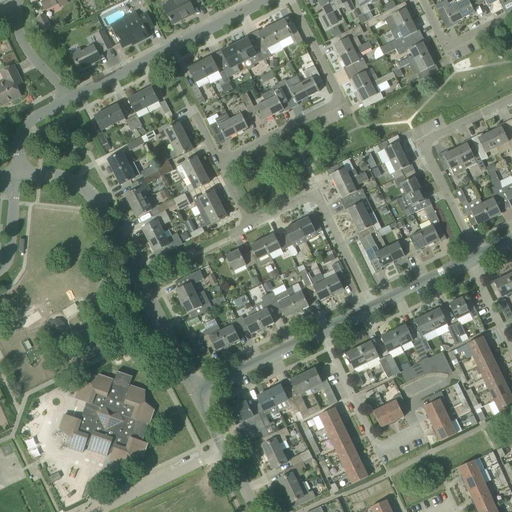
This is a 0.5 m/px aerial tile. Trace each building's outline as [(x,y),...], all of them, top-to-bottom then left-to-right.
[(60,7),(67,3),(65,0),(40,0),(46,11),(59,4),(60,7)] [(202,1),(201,0),(174,0),(163,6),(173,25),(195,14),(192,6),(202,1)] [(339,10),(333,0),(318,0),(324,12),(319,14),(326,29),(337,23),(332,13),(339,10)] [(333,0),(339,10),(344,7),(347,13),(353,10),(358,18),(361,16),(364,15),(355,0),(333,0)] [(355,0),(364,15),(367,13),(370,12),(367,6),(372,3),(371,1),(373,0),(355,0)] [(452,24),(464,19),(457,5),(451,8),(446,0),(445,0),(434,6),(442,21),(448,18),(452,24)] [(454,0),(457,5),(464,19),(475,13),(472,8),(479,5),(476,0),(454,0)] [(396,7),(375,18),(378,23),(392,16),(397,27),(411,20),(405,9),(399,12),(396,7)] [(111,24),(115,33),(123,48),(136,42),(137,43),(149,37),(146,31),(154,27),(147,13),(139,17),(136,12),(111,24)] [(37,19),(44,31),(51,28),(44,15),(37,19)] [(371,20),(367,22),(370,27),(378,23),(375,18),(371,20)] [(284,20),(271,27),(279,43),(291,37),(295,45),(302,41),(293,24),(288,26),(284,20)] [(403,46),(422,36),(418,29),(416,30),(411,20),(397,27),(391,31),(395,40),(389,43),(393,50),(396,49),(396,50),(403,46)] [(360,26),(338,36),(341,42),(334,45),(340,57),(362,46),(361,46),(357,37),(364,33),(360,26)] [(258,33),(262,40),(256,43),(265,59),(264,60),(265,60),(271,57),(267,49),(279,43),(271,27),(258,33)] [(80,48),(71,53),(80,72),(89,68),(88,66),(101,60),(98,53),(103,51),(104,52),(112,48),(103,31),(95,35),(99,43),(82,52),(80,48)] [(403,46),(405,52),(409,50),(411,55),(396,63),(397,66),(399,69),(400,69),(409,64),(415,61),(428,54),(424,44),(426,43),(422,36),(403,46)] [(247,39),(235,45),(243,62),(248,71),(255,67),(254,65),(264,60),(265,59),(256,43),(251,46),(247,39)] [(360,54),(372,48),(369,42),(361,46),(362,46),(340,57),(346,68),(352,65),(355,70),(366,65),(363,59),(363,60),(359,62),(356,56),(360,54)] [(220,61),(225,71),(229,78),(240,72),(237,66),(243,62),(235,45),(222,51),(226,58),(220,61)] [(434,66),(428,54),(415,61),(421,72),(417,74),(417,75),(420,80),(425,77),(430,75),(428,69),(434,66)] [(384,56),(378,59),(381,64),(386,62),(384,56)] [(200,63),(207,77),(219,71),(212,57),(200,63)] [(207,77),(200,63),(188,69),(195,83),(207,77)] [(355,70),(358,76),(351,79),(357,91),(378,80),(375,75),(368,79),(365,72),(369,70),(366,65),(355,70)] [(6,83),(0,85),(0,100),(2,104),(12,99),(13,100),(21,96),(16,86),(23,83),(14,66),(1,72),(6,83)] [(301,84),(308,98),(320,92),(316,85),(322,82),(315,67),(304,72),(308,81),(301,84)] [(220,73),(222,79),(225,84),(230,81),(229,78),(225,71),(220,73)] [(378,80),(357,91),(363,102),(370,99),(373,104),(383,99),(380,93),(379,94),(376,87),(395,77),(393,72),(378,80)] [(301,84),(297,76),(286,81),(285,79),(278,83),(278,84),(286,100),(293,97),(297,103),(308,98),(301,84)] [(286,100),(278,84),(272,87),(273,89),(262,95),(266,102),(265,103),(272,116),(284,110),(280,103),(286,100)] [(196,98),(197,98),(202,96),(196,85),(191,88),(196,98)] [(140,93),(147,107),(159,101),(152,87),(140,93)] [(147,107),(140,93),(128,99),(135,114),(147,107)] [(243,103),(251,118),(257,115),(261,122),(272,116),(265,103),(254,108),(246,93),(240,96),(244,103),(243,103)] [(202,96),(197,98),(200,104),(205,102),(202,96)] [(165,101),(160,104),(165,114),(170,112),(165,101)] [(230,121),(237,134),(248,128),(245,121),(251,118),(243,103),(232,109),(236,117),(230,120),(230,121)] [(113,125),(125,119),(118,104),(106,111),(113,125)] [(113,125),(106,111),(94,117),(101,131),(113,125)] [(216,122),(210,125),(216,136),(222,133),(225,140),(237,134),(230,121),(230,120),(227,113),(215,120),(216,122)] [(131,118),(137,129),(142,126),(136,115),(131,118)] [(137,129),(131,118),(126,121),(131,131),(137,129)] [(496,130),(490,133),(497,148),(500,154),(511,148),(511,135),(506,122),(495,127),(496,130)] [(158,142),(163,140),(167,137),(171,144),(185,136),(179,124),(177,125),(160,133),(160,134),(156,136),(156,137),(158,142)] [(143,143),(144,143),(156,137),(153,131),(140,138),(143,143)] [(103,146),(108,143),(103,133),(97,135),(103,146)] [(497,148),(490,133),(483,136),(482,134),(472,139),(482,160),(487,158),(485,154),(497,148)] [(171,144),(174,151),(170,153),(173,159),(192,149),(185,136),(171,144)] [(384,150),(390,161),(404,154),(398,142),(401,141),(398,136),(377,146),(380,151),(384,150)] [(143,143),(140,138),(127,145),(130,151),(144,144),(144,143),(143,143)] [(456,149),(466,169),(477,164),(476,163),(477,163),(482,160),(472,139),(461,144),(462,146),(456,149)] [(109,143),(104,146),(107,152),(113,150),(109,143)] [(465,170),(466,169),(456,149),(449,153),(448,150),(437,156),(445,171),(450,168),(454,176),(466,171),(465,170)] [(128,166),(122,153),(108,160),(114,173),(128,166)] [(392,174),(395,180),(415,170),(412,165),(410,166),(404,154),(390,161),(395,173),(392,174)] [(185,171),(188,178),(203,170),(196,156),(182,164),(182,165),(176,168),(179,174),(185,171)] [(155,166),(158,172),(171,165),(168,160),(155,166)] [(347,173),(342,162),(326,170),(329,176),(331,175),(336,186),(358,176),(355,169),(347,173)] [(128,166),(114,173),(120,185),(135,178),(134,177),(140,174),(134,163),(128,166)] [(366,163),(360,166),(364,173),(365,173),(370,171),(366,163)] [(487,168),(490,174),(495,172),(497,171),(494,164),(487,168)] [(155,166),(155,165),(141,172),(144,179),(152,175),(158,172),(155,166)] [(173,171),(171,165),(158,172),(161,178),(173,171)] [(469,173),(479,169),(477,165),(468,169),(469,173)] [(376,179),(380,176),(377,169),(372,171),(376,179)] [(189,194),(209,183),(210,183),(203,170),(188,178),(192,185),(187,188),(189,194)] [(406,195),(406,196),(421,189),(415,177),(417,176),(415,170),(403,176),(395,180),(394,180),(397,186),(401,184),(406,195)] [(511,183),(503,188),(495,172),(490,174),(490,175),(489,175),(495,187),(502,202),(507,199),(511,208),(511,183)] [(354,187),(369,180),(365,173),(364,173),(358,176),(336,186),(342,199),(340,200),(343,205),(359,197),(356,192),(354,187)] [(144,179),(142,180),(141,181),(132,185),(134,191),(126,195),(128,200),(131,207),(146,199),(143,194),(151,190),(148,184),(155,180),(152,175),(144,179)] [(466,185),(470,180),(465,176),(461,181),(466,185)] [(493,199),(483,204),(490,219),(501,214),(497,205),(502,202),(495,187),(489,190),(493,199)] [(424,209),(431,205),(429,199),(426,201),(421,189),(406,196),(406,195),(402,197),(400,198),(407,210),(408,210),(411,215),(420,211),(424,209)] [(163,200),(170,196),(167,190),(160,193),(163,200)] [(197,208),(200,215),(220,204),(213,191),(193,201),(197,208)] [(185,193),(173,200),(172,200),(175,206),(176,205),(176,206),(188,199),(185,193)] [(359,197),(343,205),(345,211),(348,209),(353,221),(368,214),(362,202),(359,197)] [(151,209),(146,199),(131,207),(137,218),(150,211),(153,217),(165,211),(175,206),(172,200),(173,200),(172,199),(158,206),(151,209)] [(191,204),(188,199),(176,206),(179,211),(191,204)] [(477,225),(490,219),(483,204),(482,205),(479,199),(468,204),(467,200),(460,203),(466,216),(472,213),(477,224),(477,225)] [(226,217),(220,204),(200,215),(207,227),(226,217)] [(421,231),(428,246),(440,240),(441,242),(447,240),(439,223),(439,221),(434,211),(431,205),(424,209),(432,226),(421,231)] [(383,214),(389,211),(386,206),(381,209),(383,214)] [(143,229),(149,240),(163,233),(160,227),(171,222),(165,211),(153,217),(155,222),(143,229)] [(359,233),(357,234),(359,240),(371,234),(376,232),(368,214),(353,221),(359,233)] [(316,235),(322,232),(317,220),(311,223),(308,217),(297,223),(304,238),(315,232),(316,235)] [(396,223),(397,226),(398,226),(399,229),(405,226),(402,220),(396,223)] [(288,248),(293,246),(292,244),(304,238),(297,223),(285,229),(287,234),(282,237),(288,248)] [(382,236),(392,232),(389,226),(379,230),(382,236)] [(193,239),(205,233),(202,227),(195,231),(190,233),(193,239)] [(410,238),(404,240),(412,256),(417,254),(416,252),(428,246),(421,231),(409,237),(410,238)] [(190,238),(187,232),(181,235),(184,241),(190,238)] [(170,251),(182,244),(183,244),(179,238),(174,241),(172,236),(166,239),(163,233),(149,240),(155,252),(168,246),(170,251)] [(274,234),(262,240),(269,255),(281,249),(282,251),(288,248),(282,237),(276,240),(274,234)] [(359,240),(376,274),(383,271),(382,268),(394,262),(387,248),(379,252),(371,234),(359,240)] [(269,255),(262,240),(250,245),(253,251),(247,254),(253,265),(259,262),(261,266),(272,261),(269,255)] [(387,248),(394,262),(405,257),(406,259),(412,256),(404,240),(399,243),(399,242),(387,248)] [(293,246),(288,248),(292,257),(298,254),(295,248),(294,248),(293,246)] [(225,255),(234,272),(246,266),(247,268),(253,265),(247,254),(242,256),(239,250),(226,256),(226,254),(225,255)] [(332,296),(344,290),(341,285),(347,282),(338,263),(332,266),(334,270),(322,276),(332,296)] [(182,302),(197,295),(192,285),(204,279),(200,270),(175,282),(178,289),(176,290),(182,302)] [(322,276),(319,277),(311,281),(305,270),(299,273),(304,284),(306,287),(312,298),(317,296),(320,301),(332,296),(322,276)] [(208,277),(212,286),(217,283),(213,275),(208,277)] [(502,298),(511,292),(511,287),(506,276),(494,282),(502,298)] [(251,282),(253,287),(260,284),(258,279),(251,282)] [(298,284),(286,290),(297,312),(309,307),(306,301),(312,298),(306,287),(301,290),(298,284)] [(285,318),(297,312),(286,290),(286,291),(275,296),(273,293),(268,295),(277,315),(283,313),(285,318)] [(187,314),(192,312),(194,317),(193,317),(194,318),(213,309),(209,302),(202,306),(197,295),(182,302),(187,314)] [(254,309),(253,310),(263,329),(274,324),(272,318),(277,315),(268,295),(261,299),(263,303),(253,308),(254,309)] [(449,304),(456,319),(469,313),(472,319),(478,316),(472,302),(466,305),(462,298),(449,304)] [(511,318),(511,314),(505,299),(498,303),(507,321),(511,318)] [(68,318),(80,310),(75,303),(63,310),(68,318)] [(434,330),(447,324),(440,309),(427,315),(434,330)] [(237,321),(243,332),(248,329),(251,335),(263,329),(253,310),(247,313),(250,317),(244,320),(243,318),(237,321)] [(415,321),(422,336),(434,330),(427,315),(415,321)] [(232,326),(221,331),(228,346),(240,340),(237,335),(243,332),(237,321),(231,324),(232,326)] [(459,337),(465,334),(459,322),(453,325),(459,337)] [(202,337),(203,338),(208,349),(214,346),(216,352),(228,346),(221,331),(218,325),(207,330),(203,332),(205,336),(202,337)] [(406,325),(393,331),(400,347),(413,341),(406,325)] [(453,340),(454,340),(456,345),(462,342),(459,337),(453,325),(447,328),(453,340)] [(400,347),(393,331),(381,337),(388,353),(400,347)] [(472,356),(488,348),(483,337),(467,344),(472,356)] [(425,338),(424,339),(419,341),(425,354),(426,354),(431,351),(425,338)] [(422,347),(419,341),(415,344),(413,344),(415,350),(422,347)] [(366,363),(379,357),(371,342),(359,348),(366,363)] [(366,363),(359,348),(346,354),(354,369),(366,363)] [(478,367),(494,360),(488,348),(472,356),(478,367)] [(448,354),(453,365),(458,363),(453,351),(448,354)] [(443,360),(446,359),(443,352),(433,357),(435,374),(440,374),(441,374),(443,360)] [(399,373),(397,368),(391,355),(385,358),(394,376),(399,373)] [(433,357),(428,359),(426,360),(429,374),(435,374),(433,357)] [(394,376),(385,358),(379,361),(387,379),(394,376)] [(441,374),(448,375),(452,373),(446,359),(443,360),(441,374)] [(419,364),(423,376),(429,374),(426,360),(422,362),(419,364)] [(494,360),(478,367),(483,379),(499,371),(494,360)] [(458,363),(453,365),(459,377),(464,374),(458,363)] [(423,376),(419,364),(412,367),(418,378),(423,376)] [(412,367),(407,370),(412,381),(418,378),(412,367)] [(315,369),(303,375),(310,389),(313,395),(323,390),(328,400),(325,401),(328,407),(338,403),(324,374),(318,376),(315,369)] [(412,381),(407,370),(401,373),(406,384),(412,381)] [(80,384),(80,385),(75,399),(87,403),(81,420),(65,415),(60,429),(70,433),(72,437),(69,447),(83,452),(86,443),(90,444),(88,450),(107,456),(109,451),(113,452),(109,462),(124,467),(127,456),(133,454),(142,458),(147,443),(142,441),(147,424),(149,424),(154,410),(143,406),(141,402),(145,391),(129,386),(133,377),(117,371),(114,381),(98,376),(95,386),(91,388),(80,384)] [(363,384),(357,371),(351,374),(357,387),(363,384)] [(499,371),(483,379),(489,390),(505,382),(499,371)] [(459,377),(462,384),(467,382),(464,374),(459,377)] [(288,387),(288,386),(287,386),(288,388),(303,419),(320,411),(318,405),(308,410),(302,397),(306,395),(304,392),(310,389),(303,375),(291,381),(293,385),(288,387)] [(494,402),(510,394),(505,382),(489,390),(494,402)] [(458,383),(453,386),(455,390),(461,394),(462,393),(458,383)] [(386,389),(384,384),(376,388),(378,393),(386,389)] [(281,386),(270,391),(279,411),(287,407),(288,409),(291,407),(295,415),(295,414),(299,421),(303,419),(288,388),(283,390),(281,386)] [(376,388),(373,390),(364,394),(367,399),(378,393),(376,388)] [(466,391),(470,399),(475,397),(471,389),(466,391)] [(255,405),(254,405),(255,406),(269,436),(275,433),(266,415),(271,412),(273,413),(274,416),(279,413),(278,412),(279,411),(270,391),(257,397),(260,404),(255,406),(255,405)] [(431,404),(423,407),(429,419),(445,411),(440,399),(444,397),(441,392),(428,398),(431,404)] [(457,395),(461,403),(466,401),(462,393),(457,395)] [(394,397),(396,401),(385,406),(393,423),(404,417),(400,409),(406,406),(400,394),(394,397)] [(511,396),(510,394),(494,402),(500,413),(511,407),(511,396)] [(475,397),(470,399),(475,411),(480,408),(475,397)] [(470,409),(466,401),(461,403),(462,405),(457,407),(459,413),(465,411),(470,409)] [(265,438),(269,436),(255,406),(249,408),(246,402),(234,408),(241,423),(247,420),(250,426),(254,424),(258,432),(261,431),(264,438),(265,438)] [(385,406),(373,412),(381,428),(393,423),(385,406)] [(324,427),(341,420),(335,408),(319,416),(324,427)] [(435,430),(451,423),(445,411),(429,419),(435,430)] [(484,415),(482,412),(477,414),(481,422),(486,420),(486,419),(484,415)] [(469,418),(472,426),(477,424),(473,416),(469,418)] [(341,420),(324,427),(330,439),(346,431),(341,420)] [(310,434),(309,431),(309,430),(305,422),(301,425),(306,436),(310,434)] [(451,423),(435,430),(440,442),(456,434),(451,423)] [(262,446),(268,457),(282,450),(279,444),(287,440),(285,437),(290,434),(286,427),(275,433),(269,436),(265,438),(267,443),(262,446)] [(346,431),(330,439),(335,450),(352,442),(346,431)] [(312,448),(317,445),(316,445),(320,443),(316,436),(308,440),(312,448)] [(341,462),(357,454),(352,442),(335,450),(341,462)] [(317,445),(312,448),(316,455),(316,456),(321,453),(317,445)] [(497,450),(500,458),(505,456),(501,448),(497,450)] [(282,450),(268,457),(274,469),(288,463),(282,450)] [(290,460),(293,466),(303,461),(303,462),(312,457),(309,451),(290,460)] [(488,454),(492,462),(497,460),(493,452),(488,454)] [(346,473),(363,465),(357,454),(341,462),(346,473)] [(328,468),(324,461),(324,460),(319,462),(323,470),(328,468)] [(480,472),(475,460),(458,468),(463,479),(480,472)] [(283,471),(285,477),(278,480),(284,492),(298,485),(295,478),(303,474),(302,471),(306,469),(303,462),(303,461),(293,466),(283,471)] [(368,477),(363,465),(346,473),(352,485),(368,477)] [(500,467),(495,470),(499,477),(503,475),(500,467)] [(323,470),(327,478),(331,476),(328,468),(323,470)] [(469,491),(485,483),(480,472),(463,479),(469,491)] [(49,477),(52,483),(61,478),(58,473),(49,477)] [(507,483),(503,475),(499,477),(502,485),(507,483)] [(298,485),(284,492),(290,503),(290,504),(296,501),(299,506),(316,498),(312,491),(309,493),(304,482),(298,485)] [(335,483),(330,485),(334,493),(339,491),(335,483)] [(469,491),(474,503),(490,495),(485,483),(469,491)] [(474,503),(478,511),(483,511),(496,507),(490,495),(474,503)] [(372,511),(391,511),(392,511),(387,500),(370,508),(372,511)]
